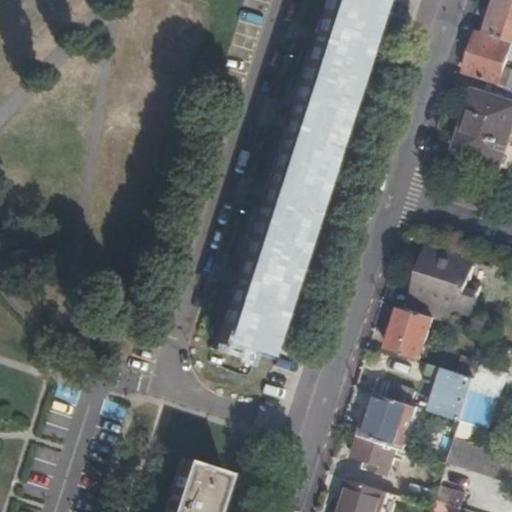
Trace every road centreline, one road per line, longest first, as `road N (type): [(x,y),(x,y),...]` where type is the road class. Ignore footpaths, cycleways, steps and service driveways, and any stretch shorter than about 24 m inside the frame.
road 1 (unclassified): [(392,199),(288,511)]
road 2 (unclassified): [(452,0),(392,199)]
road 3 (residential): [(511,235),(392,199)]
